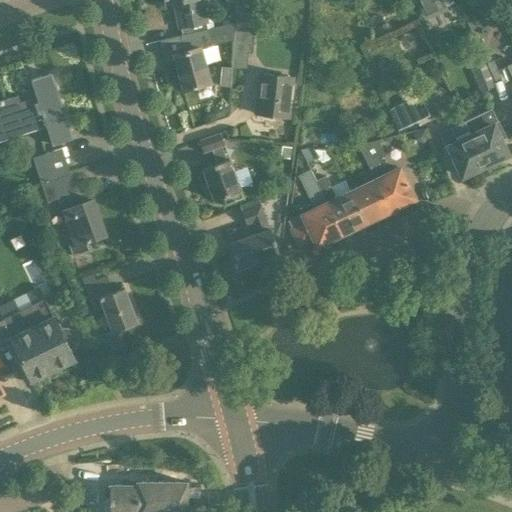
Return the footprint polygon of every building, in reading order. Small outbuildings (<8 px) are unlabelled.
[(178,27),(180,27),(182,34),(207,29),(202,7),(209,5),(207,0),(165,0),(166,4),(173,2),(178,27)] [(419,0),(427,16),(447,7),(445,4),(453,1),(452,0),(419,0)] [(182,89),(195,86),(198,97),(212,93),(200,48),(232,40),(233,25),(232,23),(207,29),(182,34),(182,35),(179,35),(183,51),(173,54),(182,89)] [(253,32),(234,31),(233,25),(232,40),(233,40),(231,67),(246,68),(247,53),(252,53),(253,32)] [(467,62),(480,92),(494,87),(490,78),(496,75),(491,62),(484,65),(481,56),(467,62)] [(221,66),(221,80),(230,80),(231,67),(221,66)] [(17,95),(0,100),(0,140),(46,126),(52,144),(71,137),(50,73),(31,79),(38,100),(21,106),(17,95)] [(260,73),(255,113),(287,117),(291,76),(260,73)] [(403,101),(389,108),(398,128),(413,121),(403,101)] [(489,110),(477,115),(464,122),(470,135),(484,165),(487,164),(489,166),(496,163),(496,159),(507,154),(500,139),(504,137),(497,122),(495,123),(489,110)] [(483,166),(484,165),(470,135),(456,141),(450,128),(438,134),(445,147),(442,148),(449,163),(454,160),(461,176),(472,170),(475,173),(483,169),(483,166)] [(427,140),(422,129),(411,133),(414,140),(420,143),(427,140)] [(213,199),(223,196),(225,203),(242,197),(229,159),(225,160),(221,147),(224,146),(219,132),(198,140),(203,153),(212,150),(216,163),(202,168),(213,199)] [(369,168),(391,213),(392,212),(390,210),(414,198),(399,168),(387,174),(379,158),(385,155),(378,140),(358,144),(358,145),(370,168),(369,168)] [(290,148),(280,147),(279,156),(279,157),(288,159),(290,148)] [(308,148),(301,152),(306,163),(313,160),(308,148)] [(60,177),(69,174),(61,149),(54,151),(52,152),(60,177)] [(351,191),(365,222),(389,211),(390,213),(391,213),(369,168),(359,173),(365,184),(351,191)] [(319,206),(301,214),(288,221),(291,227),(288,228),(298,248),(314,241),(316,245),(340,234),(341,236),(342,236),(321,191),(316,181),(311,172),(301,177),(314,205),(319,206)] [(61,210),(73,206),(67,190),(75,187),(70,174),(69,174),(60,177),(41,184),(49,207),(59,204),(61,210)] [(365,222),(351,191),(349,191),(344,180),(330,187),(325,176),(316,181),(321,191),(342,236),(343,235),(342,233),(365,222)] [(41,202),(35,187),(25,191),(31,205),(41,202)] [(88,250),(85,242),(105,235),(91,199),(73,206),(61,210),(70,234),(65,236),(75,262),(80,260),(78,254),(88,250)] [(251,224),(255,234),(229,243),(238,268),(279,254),(261,204),(240,211),(246,226),(251,224)] [(60,331),(44,298),(39,286),(0,304),(0,331),(6,329),(30,379),(34,376),(38,379),(46,375),(47,371),(73,358),(69,350),(72,348),(75,344),(76,340),(75,336),(72,332),(68,330),(64,329),(60,331)] [(137,321),(124,287),(89,301),(93,312),(103,308),(112,331),(137,321)] [(136,481),(136,484),(136,511),(185,511),(186,496),(186,486),(186,481),(136,481)] [(103,497),(103,511),(136,511),(136,484),(109,484),(109,497),(103,497)]
